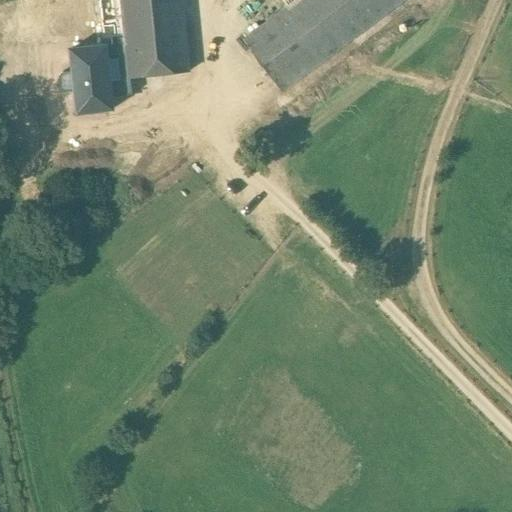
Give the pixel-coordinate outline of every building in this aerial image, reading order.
[(118,0),(97,0),(100,28),(102,41),(108,40),(108,45),(123,43),(118,0)] [(118,0),(123,43),(127,79),(188,72),(183,28),(208,25),(204,0),(118,0)] [(204,0),(208,25),(229,23),(226,0),(204,0)] [(298,0),(287,8),(243,40),(281,92),(403,0),(298,0)] [(281,0),(287,8),(298,0),(281,0)] [(105,45),(111,96),(129,94),(127,79),(123,43),(108,45),(105,45)] [(105,45),(69,50),(72,70),(74,91),(76,112),(112,108),(111,96),(105,45)] [(74,91),(72,70),(63,71),(58,73),(60,88),(64,92),(74,91)]
